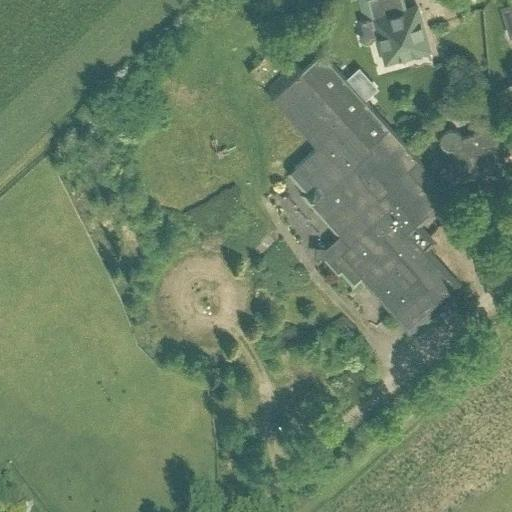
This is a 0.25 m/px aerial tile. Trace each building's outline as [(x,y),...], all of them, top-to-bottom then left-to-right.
[(404,7),(402,0),(360,0),(365,16),(361,17),(364,27),(362,33),(361,34),(361,35),(362,36),(362,37),(363,38),(364,39),(365,40),(367,40),(368,40),(370,39),(371,38),(372,37),(373,36),(380,34),(387,57),(428,46),(416,3),(404,7)] [(511,1),(501,5),(506,23),(511,21),(511,1)] [(368,141),(295,61),(268,85),(319,142),(295,164),(294,173),(305,185),(300,190),(312,202),(324,191),(327,194),(329,219),(339,231),(326,242),(317,242),(316,253),(325,254),(338,268),(341,265),(353,279),(361,272),(392,307),(405,321),(449,282),(449,281),(448,273),(436,260),(439,257),(438,256),(435,259),(424,247),(433,238),(417,221),(418,221),(417,220),(422,215),(416,208),(428,197),(435,205),(449,192),(418,157),(387,123),(368,141)] [(449,148),(457,179),(493,169),(486,146),(497,143),(491,123),(459,132),(457,129),(453,126),(447,125),(442,127),(438,130),(436,136),(437,141),(440,146),(445,148),(449,148)] [(427,346),(457,322),(449,312),(419,336),(427,346)]
